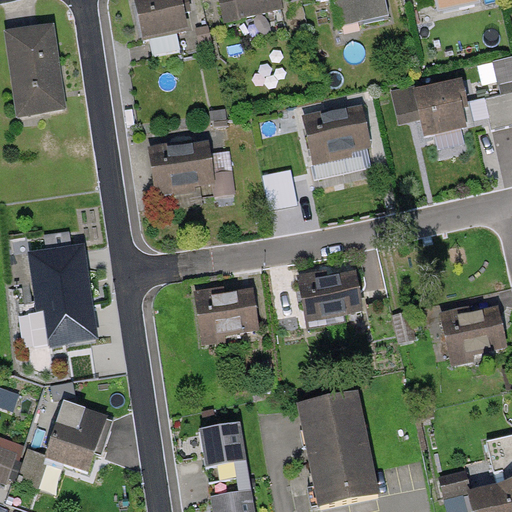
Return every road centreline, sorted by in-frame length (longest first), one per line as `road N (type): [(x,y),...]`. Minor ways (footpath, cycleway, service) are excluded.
road 1 (residential): [(129,275),(507,205)]
road 2 (residential): [(129,275),(87,0)]
road 3 (residential): [(164,511),(129,275)]
